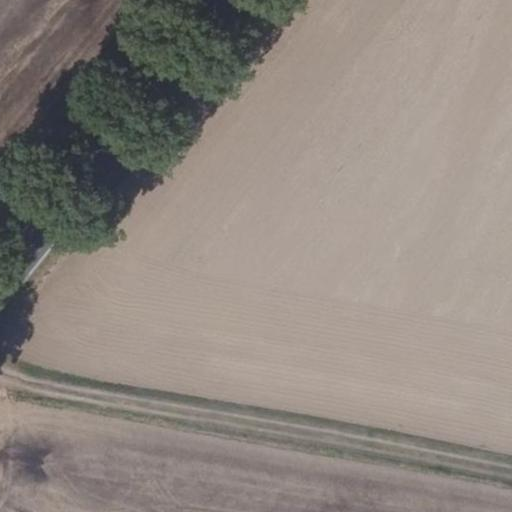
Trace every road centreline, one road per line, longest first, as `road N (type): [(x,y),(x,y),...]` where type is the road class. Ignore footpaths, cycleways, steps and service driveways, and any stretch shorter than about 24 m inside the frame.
road 1 (track): [(0,377),(511,468)]
road 2 (secondary): [(0,285),(231,0)]
